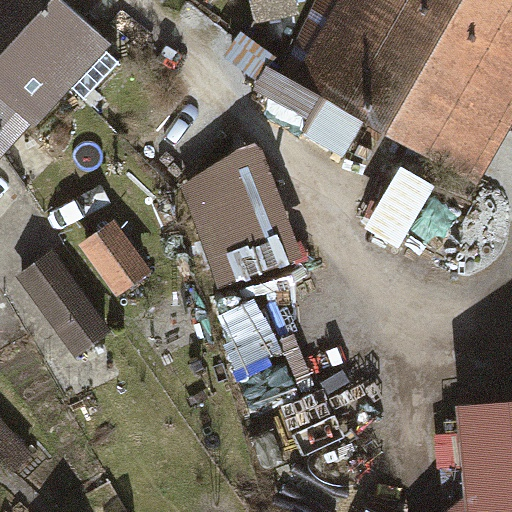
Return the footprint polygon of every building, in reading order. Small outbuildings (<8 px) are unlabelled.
[(0,0),(0,43),(53,97),(105,46),(58,0),(0,0)] [(511,133),(511,0),(348,0),(296,90),(477,194),(511,133)] [(0,109),(20,130),(53,97),(0,43),(0,109)] [(0,150),(20,130),(0,109),(0,150)] [(214,154),(180,125),(146,164),(180,193),(214,154)] [(185,201),(228,304),(301,273),(255,155),(185,201)] [(88,257),(123,304),(153,282),(119,235),(88,257)] [(26,286),(79,362),(110,340),(58,264),(26,286)] [(511,511),(511,423),(464,427),(468,511),(511,511)] [(0,425),(0,474),(14,488),(38,464),(0,425)]
